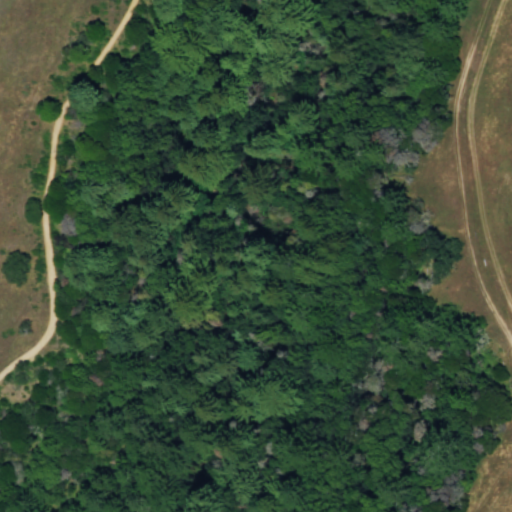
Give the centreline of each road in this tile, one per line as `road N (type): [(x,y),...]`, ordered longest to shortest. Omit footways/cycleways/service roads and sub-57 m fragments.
road 1 (track): [(0,379),(50,334),(45,226),(53,136),(134,0)]
road 2 (track): [(511,342),(474,269),(463,205),(457,108),(487,0)]
road 3 (track): [(511,288),(488,237),(471,136),(471,104),(505,0)]
